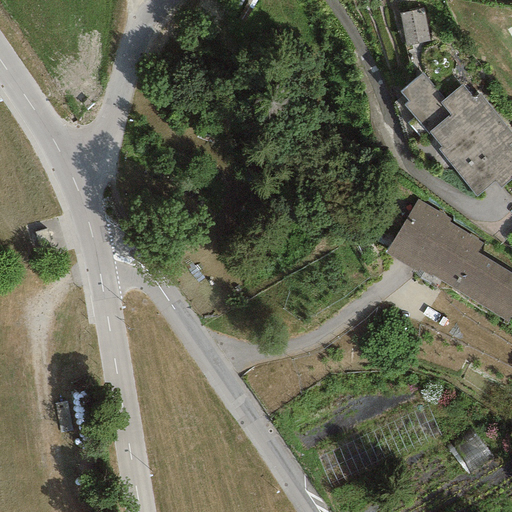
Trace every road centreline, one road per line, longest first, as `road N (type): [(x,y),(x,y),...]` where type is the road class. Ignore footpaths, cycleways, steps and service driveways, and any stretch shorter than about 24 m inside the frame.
road 1 (unclassified): [(96,252),(138,272),(308,511)]
road 2 (unclassified): [(96,252),(137,511)]
road 3 (unclassified): [(71,174),(98,150),(138,29),(163,0)]
road 4 (unclassified): [(0,61),(71,174)]
